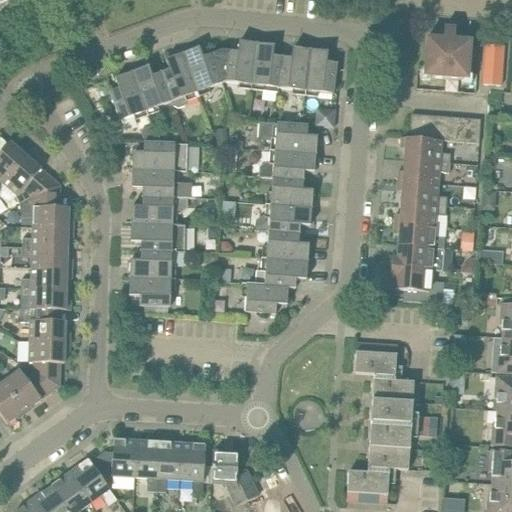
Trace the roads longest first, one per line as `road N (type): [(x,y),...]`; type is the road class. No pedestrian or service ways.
road 1 (residential): [(259,418),(272,356),(337,301),(348,278),(362,39)]
road 2 (residential): [(28,84),(54,67),(199,16),(343,30),(362,39)]
road 3 (residential): [(99,408),(100,206),(28,84)]
road 4 (residential): [(362,39),(410,2),(511,9)]
road 5 (unclassified): [(99,408),(259,418)]
road 6 (unclassified): [(0,477),(99,408)]
